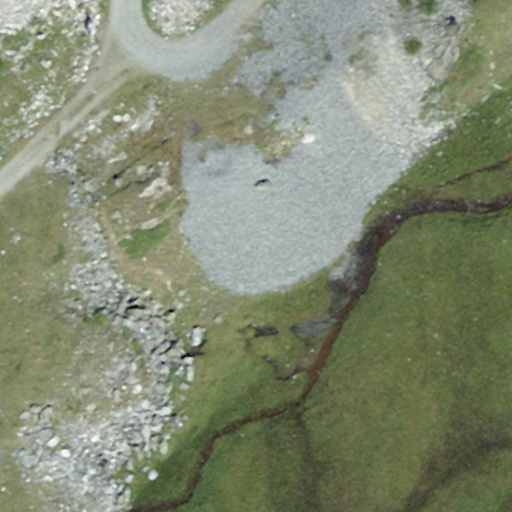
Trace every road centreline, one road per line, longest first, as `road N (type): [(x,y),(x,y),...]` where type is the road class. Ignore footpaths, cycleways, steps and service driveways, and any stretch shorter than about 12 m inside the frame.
road 1 (track): [(143,41),(0,177)]
road 2 (track): [(248,0),(214,40),(183,53),(143,41),(127,0)]
